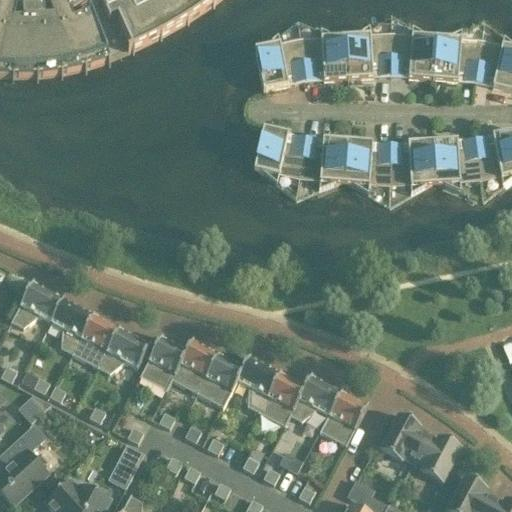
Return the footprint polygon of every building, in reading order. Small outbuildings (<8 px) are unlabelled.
[(0,0),(0,79),(11,80),(11,83),(13,83),(13,80),(36,80),(36,82),(38,82),(37,80),(60,77),(60,79),(62,79),(61,77),(84,72),(84,74),(86,74),(85,71),(107,64),(108,67),(110,66),(109,64),(91,17),(89,18),(90,19),(89,19),(86,12),(87,11),(87,12),(89,11),(84,0),(0,0)] [(113,0),(110,2),(101,5),(100,2),(98,2),(108,25),(116,22),(130,53),(126,55),(127,56),(139,51),(147,47),(155,43),(170,35),(185,26),(192,22),(206,12),(220,2),(223,0),(113,0)] [(377,74),(377,81),(390,80),(390,38),(370,39),(369,31),(345,45),(347,84),(372,83),(372,74),(377,74)] [(408,74),(407,83),(432,85),(435,45),(411,31),(411,39),(390,38),(390,80),(402,81),(402,74),(408,74)] [(322,77),(322,86),(347,84),(345,45),(319,34),(320,42),(299,43),(305,86),(317,84),(316,77),(322,77)] [(463,79),(462,85),(475,87),(481,45),(460,43),(461,35),(435,45),(432,85),(457,87),(458,78),(463,79)] [(291,81),(292,88),(305,86),(299,43),(279,47),(277,39),(255,57),(262,96),(288,90),(286,82),(291,81)] [(511,96),(511,48),(503,41),(501,49),(481,45),(475,87),(487,89),(488,82),(493,84),(492,92),(511,96)] [(278,181),(298,185),(304,143),(292,141),(291,148),(286,146),(287,138),(262,132),(254,171),(276,189),(278,181)] [(486,142),(474,144),(480,187),(500,183),(501,191),(511,182),(511,135),(491,139),(493,148),(487,149),(486,142)] [(316,151),(317,144),(304,143),(298,185),(318,187),(318,195),(344,185),(347,145),(322,143),(321,152),(316,151)] [(457,153),(456,144),(431,146),(434,185),(460,196),(459,188),(480,187),(474,144),(462,146),(463,152),(457,153)] [(371,155),(372,147),(347,145),(344,185),(368,199),(368,191),(389,192),(389,149),(377,149),(377,156),(371,155)] [(402,156),(402,149),(389,149),(389,192),(409,191),(410,199),(434,185),(431,146),(407,147),(407,156),(402,156)] [(23,334),(38,322),(49,328),(62,303),(62,304),(33,288),(33,287),(32,287),(10,328),(11,329),(12,328),(23,334)] [(65,336),(61,355),(71,360),(93,319),(92,320),(63,305),(63,304),(62,303),(49,328),(65,336)] [(93,319),(71,360),(97,374),(118,333),(118,334),(93,321),(94,320),(93,319)] [(119,334),(119,333),(118,333),(97,374),(107,379),(121,366),(135,374),(135,375),(136,375),(150,349),(148,349),(148,350),(119,334)] [(139,384),(140,383),(165,396),(192,345),(185,357),(161,343),(162,342),(161,342),(138,384),(139,384)] [(166,397),(171,386),(196,399),(218,358),(217,358),(217,359),(192,346),(193,345),(192,345),(165,396),(166,397)] [(196,399),(222,413),(236,387),(236,386),(243,373),(242,373),(218,360),(219,359),(218,358),(196,399)] [(250,362),(249,361),(242,373),(243,373),(236,386),(236,387),(251,394),(247,413),(258,419),(279,378),(279,377),(278,378),(249,363),(250,362)] [(0,382),(11,388),(16,378),(5,372),(0,382)] [(304,392),(279,379),(280,378),(279,378),(258,419),(284,432),(290,422),(289,421),(304,392)] [(304,392),(289,421),(290,422),(299,427),(313,414),(327,422),(328,422),(341,397),(340,398),(311,382),(311,381),(310,380),(304,392)] [(43,400),(49,389),(38,384),(33,394),(43,400)] [(54,392),(49,403),(59,408),(64,398),(54,392)] [(341,398),(342,397),(341,397),(328,422),(327,422),(319,437),(345,451),(344,452),(345,452),(367,411),(366,410),(366,411),(341,398)] [(33,426),(42,406),(26,399),(17,418),(33,426)] [(100,429),(105,419),(94,414),(89,423),(100,429)] [(169,435),(174,424),(163,418),(158,429),(169,435)] [(403,463),(412,467),(426,440),(418,435),(420,431),(397,419),(378,455),(401,467),(403,463)] [(0,498),(11,511),(46,479),(26,457),(29,454),(30,455),(44,443),(33,431),(0,461),(0,479),(5,485),(0,489),(0,498)] [(195,448),(200,438),(189,432),(184,442),(195,448)] [(138,448),(142,439),(132,433),(127,443),(138,448)] [(435,445),(426,440),(412,467),(421,472),(419,476),(442,489),(461,453),(438,441),(435,445)] [(217,460),(223,450),(212,444),(207,454),(217,460)] [(132,479),(143,459),(128,451),(117,471),(132,479)] [(276,468),(294,477),(300,465),(282,456),(276,468)] [(180,469),(171,463),(165,473),(174,479),(180,469)] [(253,479),(258,468),(247,463),(242,473),(253,479)] [(199,478),(189,472),(183,483),(193,488),(199,478)] [(273,489),(278,479),(268,474),(263,484),(273,489)] [(487,511),(493,502),(484,498),(486,493),(464,481),(447,511),(487,511)] [(106,511),(109,506),(79,490),(77,494),(69,485),(44,508),(48,511),(106,511)] [(230,494),(219,488),(213,499),(224,505),(230,494)] [(308,508),(314,498),(303,492),(298,503),(308,508)] [(354,493),(348,503),(364,511),(386,511),(388,511),(354,493)] [(139,511),(140,507),(130,502),(131,501),(130,500),(123,511),(139,511)] [(502,507),(493,502),(487,511),(511,511),(511,506),(504,503),(502,507)]
